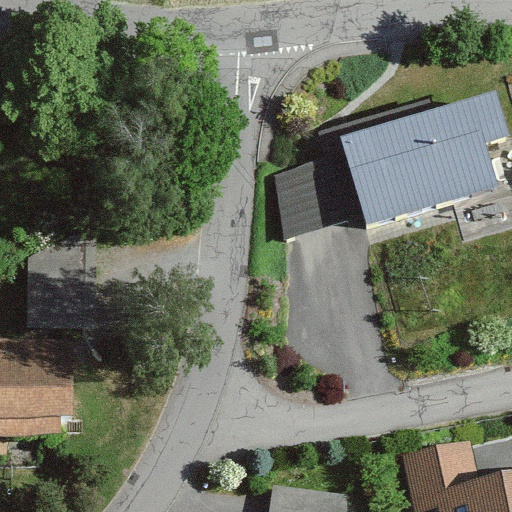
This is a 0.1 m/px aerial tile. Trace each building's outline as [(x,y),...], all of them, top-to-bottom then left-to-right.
[(320,169),(267,185),(273,248),(348,226),(353,242),(478,205),(466,165),(492,157),(478,111),(423,128),(418,109),(311,141),(320,169)] [(33,265),(31,324),(88,326),(90,267),(33,265)] [(0,438),(58,440),(60,347),(0,346),(0,438)] [(511,511),(511,483),(474,491),(466,449),(397,462),(406,511),(511,511)] [(341,511),(342,507),(263,495),(260,511),(341,511)]
